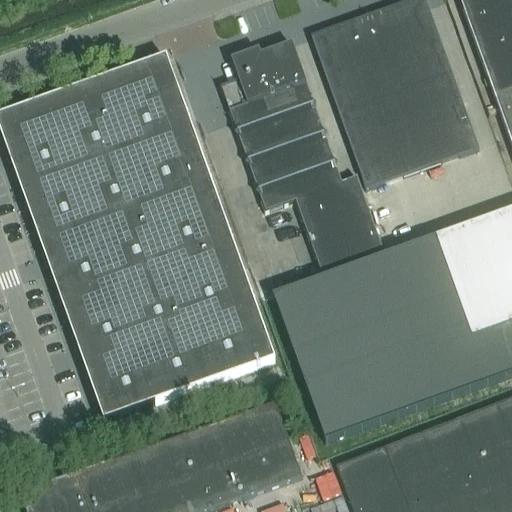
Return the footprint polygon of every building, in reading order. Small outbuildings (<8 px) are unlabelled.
[(422,173),(478,153),(422,0),(366,20),(422,173)] [(511,0),(457,0),(511,152),(511,0)] [(422,173),(366,20),(310,41),(365,193),(422,173)] [(341,189),(305,88),(291,49),(259,60),(258,55),(231,65),(247,109),(228,115),(265,217),(296,207),(323,281),(384,259),(359,182),(341,189)] [(166,61),(116,79),(0,120),(0,137),(6,154),(3,155),(8,170),(11,169),(43,259),(41,260),(46,275),(49,274),(76,350),(73,351),(79,365),(81,365),(103,426),(275,365),(166,61)] [(511,214),(434,243),(470,343),(511,328),(511,214)] [(511,511),(511,402),(383,453),(340,470),(356,511),(511,511)] [(26,511),(214,511),(300,481),(273,407),(21,498),(26,511)]
